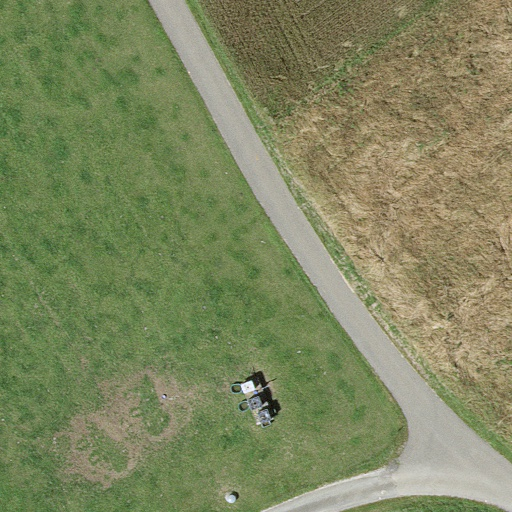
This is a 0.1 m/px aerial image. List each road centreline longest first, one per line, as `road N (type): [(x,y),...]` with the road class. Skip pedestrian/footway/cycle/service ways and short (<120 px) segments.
road 1 (unclassified): [(511,491),(460,453),(308,265),(167,0)]
road 2 (track): [(460,453),(278,511)]
